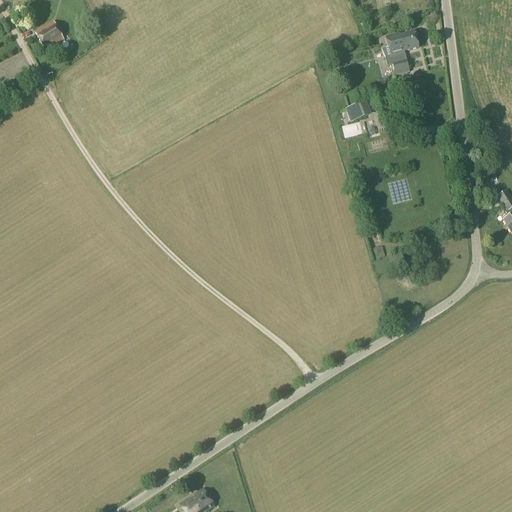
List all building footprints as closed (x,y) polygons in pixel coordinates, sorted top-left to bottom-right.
[(35,33),(46,51),(64,40),(54,23),(35,33)] [(418,49),(414,33),(399,37),(399,35),(385,39),(387,49),(382,50),(387,67),(392,65),(401,63),(399,56),(404,55),(404,53),(418,49)] [(401,63),(392,65),(394,73),(403,70),(405,75),(409,74),(404,55),(399,56),(401,63)] [(384,103),(387,112),(396,109),(394,100),(384,103)] [(368,116),(363,103),(349,109),(353,121),(368,116)] [(375,104),(371,105),(375,119),(367,122),(370,135),(383,131),(375,104)] [(498,198),(507,212),(505,213),(507,216),(503,219),(504,221),(503,222),(511,235),(511,201),(506,193),(498,198)] [(385,258),(381,248),(372,251),(376,261),(385,258)] [(403,273),(407,271),(399,254),(389,258),(390,262),(388,263),(392,273),(401,269),(403,273)] [(408,288),(415,285),(410,274),(403,277),(408,288)] [(202,491),(179,506),(183,511),(207,511),(214,508),(202,491)]
